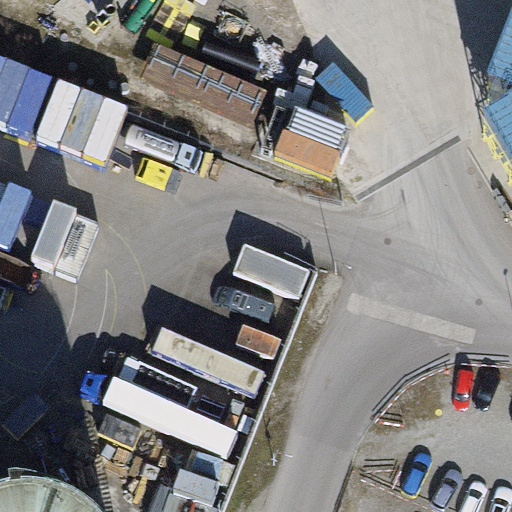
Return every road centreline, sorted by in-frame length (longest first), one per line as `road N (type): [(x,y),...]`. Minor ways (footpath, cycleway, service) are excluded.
road 1 (unknown): [(421,242),(0,96)]
road 2 (unknown): [(421,242),(317,0)]
road 3 (unknown): [(508,0),(421,242)]
